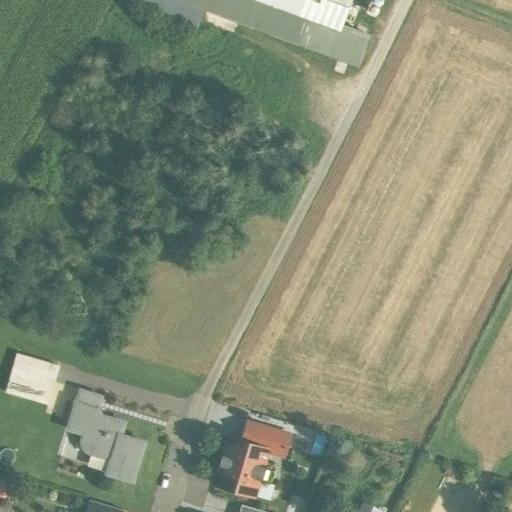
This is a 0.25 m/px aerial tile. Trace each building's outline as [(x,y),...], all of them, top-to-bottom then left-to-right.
[(341,28),(265,0),(183,0),(358,66),(369,39),(341,28)] [(351,0),(265,0),(341,28),(351,0)] [(58,368),(15,356),(6,386),(0,385),(0,392),(47,405),(58,368)] [(100,397),(79,391),(67,429),(83,434),(82,439),(83,444),(85,449),(89,453),(110,459),(106,473),(132,481),(143,443),(119,436),(123,423),(100,416),(96,410),(100,397)] [(289,436),(247,423),(241,442),(266,450),(266,451),(282,456),(289,436)] [(241,442),(228,438),(223,455),(221,454),(217,467),(219,468),(214,484),(252,496),(257,480),(265,483),(269,467),(261,465),(266,451),(266,450),(241,442)] [(0,475),(0,494),(7,496),(10,477),(0,475)] [(356,511),(387,511),(388,511),(363,499),(356,511)] [(121,511),(122,510),(89,500),(85,511),(121,511)]
